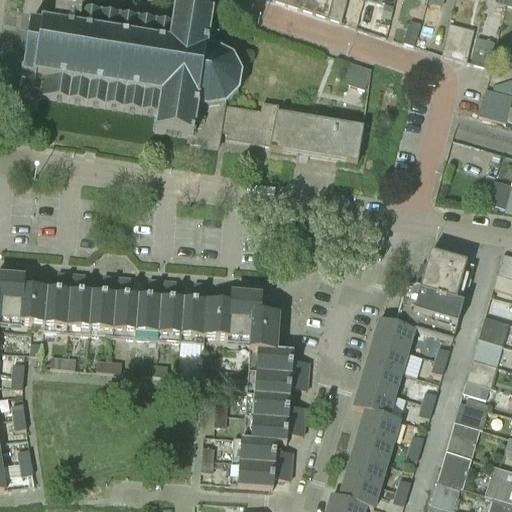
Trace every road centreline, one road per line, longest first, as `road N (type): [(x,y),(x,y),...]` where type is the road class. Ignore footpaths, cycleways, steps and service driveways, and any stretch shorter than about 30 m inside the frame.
road 1 (residential): [(399,222),(0,159)]
road 2 (residential): [(309,511),(343,391),(328,356),(341,314),(382,291),(399,222)]
